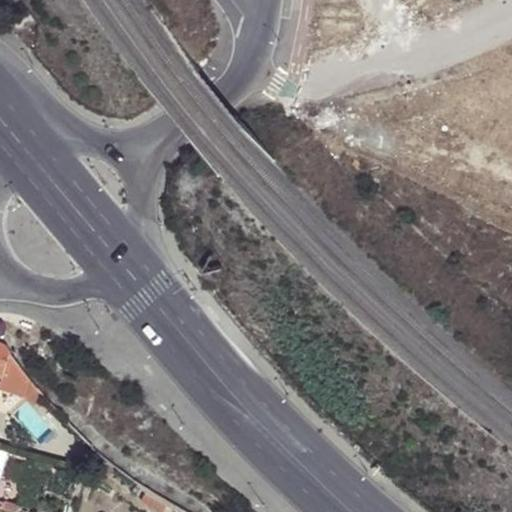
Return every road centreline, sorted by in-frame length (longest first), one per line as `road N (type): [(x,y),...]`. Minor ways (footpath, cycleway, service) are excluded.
road 1 (secondary): [(354,511),(227,388),(124,265)]
road 2 (residential): [(129,159),(256,62)]
road 3 (secondary): [(124,265),(28,148)]
road 4 (residential): [(0,271),(29,290),(59,294),(124,265)]
